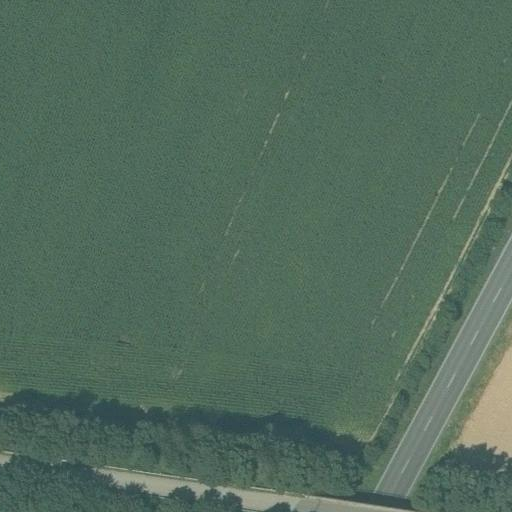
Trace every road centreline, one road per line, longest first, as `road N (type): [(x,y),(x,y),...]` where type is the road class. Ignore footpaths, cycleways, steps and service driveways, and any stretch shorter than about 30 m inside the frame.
road 1 (unclassified): [(321,511),(0,461)]
road 2 (primary): [(511,273),(382,511)]
